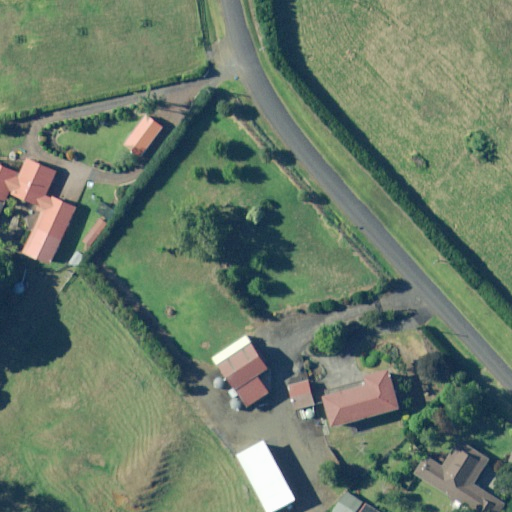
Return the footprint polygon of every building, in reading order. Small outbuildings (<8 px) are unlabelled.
[(162,128),(146,115),(123,144),(140,157),(162,128)] [(55,172),(26,159),(19,174),(0,165),(0,212),(9,193),(38,205),(36,210),(41,213),(24,253),(51,264),(76,206),(46,194),(55,172)] [(107,223),(100,217),(82,241),(89,246),(107,223)] [(269,368),(253,344),(221,366),(248,406),(270,392),(258,375),(269,368)] [(400,409),(389,371),(364,378),(366,385),(323,397),(332,427),(400,409)] [(313,404),(306,381),(287,386),(294,410),(313,404)] [(489,460),(458,441),(442,466),(425,455),(413,474),(452,498),(449,502),(462,510),(466,504),(478,511),(499,511),(504,504),(473,485),(489,460)] [(273,511),(297,499),(265,442),(239,456),(269,511),(273,511)] [(355,511),(362,503),(346,492),(332,511),(355,511)]
